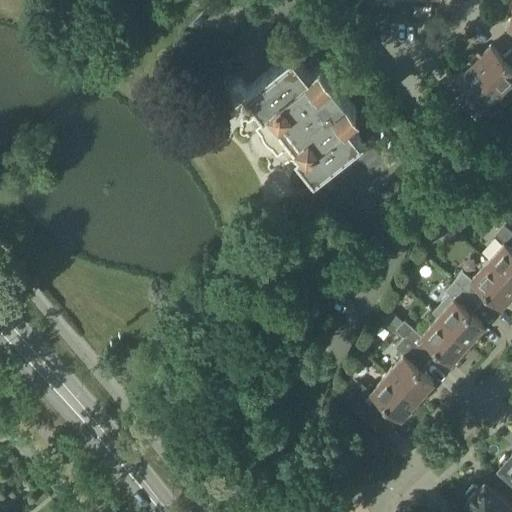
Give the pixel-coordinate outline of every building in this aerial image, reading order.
[(473,61),(501,90),(511,79),(511,47),(511,48),(502,57),(490,44),(473,61)] [(235,96),(236,96),(305,176),(306,177),(305,178),(305,183),(310,189),(314,189),(320,184),(320,180),(314,173),(361,136),(345,116),(356,107),(348,97),(357,90),(337,64),(328,72),(320,62),(309,71),(293,51),(246,89),(246,86),(240,80),(236,80),(230,85),(229,89),(235,96)] [(483,108),(501,90),(473,61),(454,79),(467,91),(457,100),(481,125),(490,117),(483,108)] [(446,220),(459,232),(482,206),(469,194),(446,220)] [(487,260),(511,282),(511,230),(504,224),(495,234),(504,241),(487,260)] [(501,305),(511,293),(511,282),(487,260),(471,278),(462,270),(453,280),(479,304),(488,294),(501,305)] [(467,343),(484,324),(471,313),(479,304),(453,280),(445,290),(448,293),(433,312),(437,315),(436,316),(467,343)] [(467,343),(436,316),(420,334),(412,326),(404,319),(395,329),(403,336),(403,337),(429,360),(438,350),(451,362),(467,343)] [(420,369),(429,360),(403,337),(394,346),(403,353),(386,372),(416,400),(433,381),(420,369)] [(400,418),(416,400),(386,372),(370,390),(362,382),(344,402),(370,425),(387,406),(400,418)] [(500,466),(498,467),(511,479),(511,452),(508,457),(504,456),(499,462),(500,466)] [(466,498),(467,499),(466,500),(477,509),(476,510),(478,511),(511,511),(511,506),(484,480),(477,487),(477,486),(472,486),(465,494),(466,498)]
